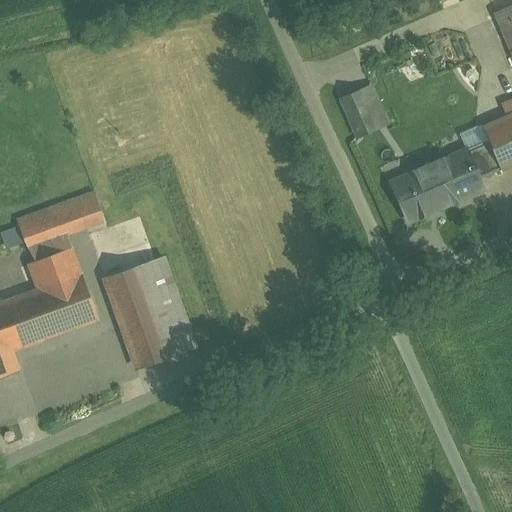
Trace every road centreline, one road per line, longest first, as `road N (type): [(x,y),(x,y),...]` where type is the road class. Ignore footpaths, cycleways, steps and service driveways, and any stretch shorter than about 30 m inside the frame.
road 1 (residential): [(385,279),(0,465)]
road 2 (residential): [(385,279),(262,0)]
road 3 (residential): [(491,511),(385,279)]
road 4 (residential): [(511,225),(385,279)]
